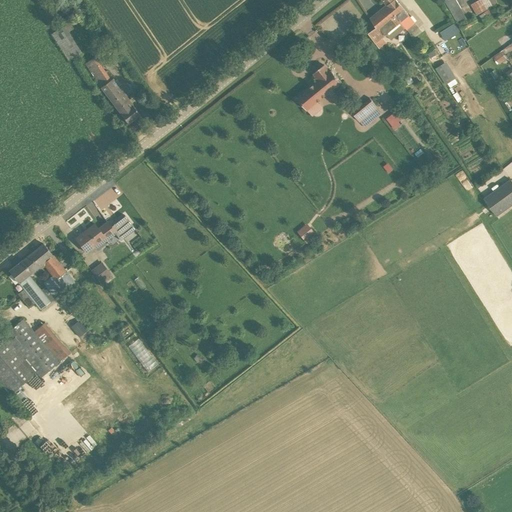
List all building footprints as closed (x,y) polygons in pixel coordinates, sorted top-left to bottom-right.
[(391,11),(405,28),(407,31),(416,24),(409,15),(396,0),(382,0),(387,6),(383,9),(387,15),(391,11)] [(443,0),(459,26),(468,20),(456,0),(443,0)] [(477,16),(493,6),(489,0),(479,0),(471,5),(477,16)] [(391,41),(405,28),(391,11),(387,15),(383,9),(371,19),(377,28),(369,33),(379,49),(387,43),(382,37),(386,34),(391,41)] [(490,9),(480,16),(487,27),(498,19),(490,9)] [(459,25),(463,31),(478,22),(474,16),(459,25)] [(453,24),(447,28),(453,36),(459,33),(454,25),(453,24)] [(64,26),(56,31),(51,34),(69,61),(81,53),(64,26)] [(114,48),(102,56),(106,62),(118,54),(114,48)] [(501,53),(495,58),(499,64),(506,59),(501,53)] [(128,124),(140,115),(129,101),(127,102),(116,89),(119,87),(112,79),(110,80),(95,57),(85,64),(101,88),(121,114),(121,115),(128,124)] [(457,78),(446,62),(436,69),(446,85),(457,78)] [(308,112),(342,84),(332,71),(330,73),(325,66),(314,75),(319,82),(298,99),(308,112)] [(353,114),(360,123),(378,108),(371,99),(353,114)] [(378,108),(360,123),(365,128),(383,114),(378,108)] [(385,118),(393,129),(400,125),(392,113),(385,118)] [(484,199),(496,216),(511,205),(511,180),(511,179),(484,199)] [(116,184),(100,195),(106,204),(123,193),(116,184)] [(102,225),(110,236),(114,232),(120,240),(135,228),(125,215),(113,224),(114,225),(111,227),(107,222),(102,225)] [(105,238),(106,239),(110,236),(102,225),(98,228),(94,223),(75,238),(86,253),(105,238)] [(312,239),(310,237),(315,233),(309,226),(304,230),(302,228),(296,232),(306,244),(312,239)] [(22,261),(31,272),(43,263),(56,279),(47,286),(52,292),(58,287),(61,291),(73,281),(43,243),(22,261)] [(29,275),(31,272),(22,261),(10,271),(24,289),(18,294),(29,308),(36,303),(41,309),(48,303),(44,298),(46,296),(29,275)] [(111,274),(103,262),(92,270),(101,282),(111,274)] [(170,325),(169,324),(173,321),(167,311),(162,314),(161,312),(152,318),(161,331),(170,325)] [(0,379),(11,393),(36,372),(41,378),(70,353),(44,323),(33,332),(29,327),(30,327),(23,319),(5,335),(4,333),(0,336),(0,379)] [(87,331),(79,320),(70,327),(79,337),(87,331)] [(196,357),(194,358),(197,363),(202,360),(197,354),(195,356),(196,357)]
